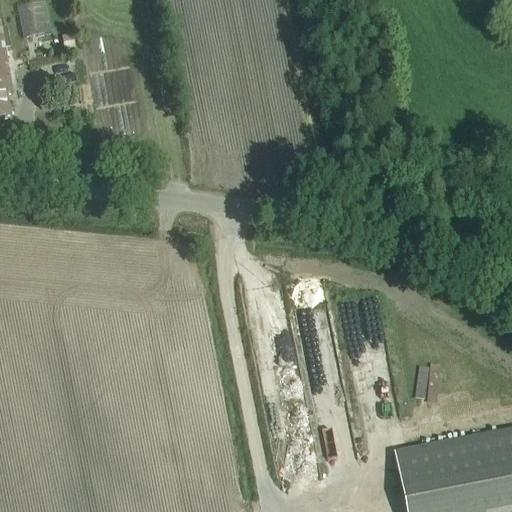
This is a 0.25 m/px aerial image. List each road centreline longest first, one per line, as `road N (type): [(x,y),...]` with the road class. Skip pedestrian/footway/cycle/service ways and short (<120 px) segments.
road 1 (unclassified): [(0,176),(315,215),(440,245),(511,288)]
road 2 (track): [(185,201),(143,0)]
